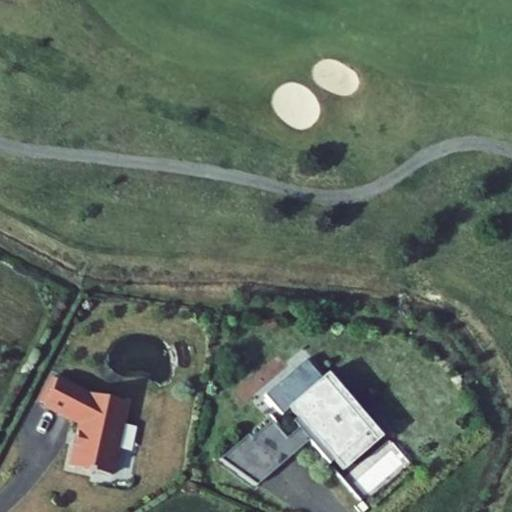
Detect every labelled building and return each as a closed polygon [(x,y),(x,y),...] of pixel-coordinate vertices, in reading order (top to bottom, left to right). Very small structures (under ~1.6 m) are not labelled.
[(323,378),(307,359),(266,395),(284,415),(292,409),(299,417),(295,421),(302,428),(312,440),(332,463),(336,460),(370,430),(323,378)] [(55,398),(91,417),(81,459),(122,468),(123,465),(125,465),(130,443),(128,442),(138,395),(98,386),(68,371),(55,398)] [(384,436),(328,373),(323,378),(370,430),(336,460),(345,470),(384,436)] [(289,439),(274,422),(255,440),(280,468),(312,440),(302,428),(289,439)] [(240,452),(255,440),(251,436),(237,448),(240,452)] [(280,468),(255,440),(240,452),(237,448),(219,464),(260,486),(280,468)]
